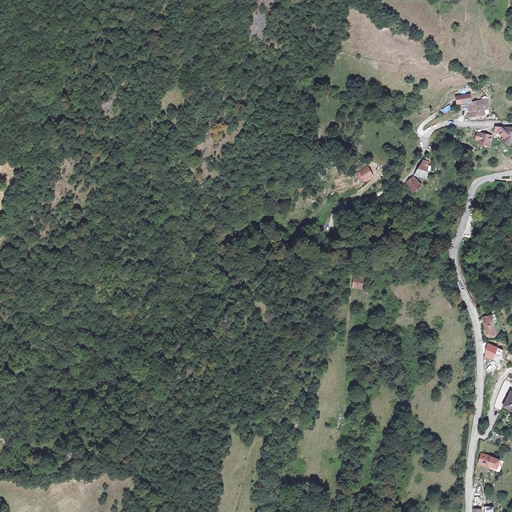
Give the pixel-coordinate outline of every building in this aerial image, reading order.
[(476,94),(457,97),(459,111),(470,109),(472,120),(488,118),(488,113),(492,112),(490,101),(477,103),(476,94)] [(511,134),(507,130),(500,127),(498,131),(510,139),(510,142),(511,142),(511,134)] [(494,138),(477,135),(476,143),(479,144),(478,148),(492,151),(494,138)] [(433,161),(426,159),(416,173),(430,177),(433,161)] [(377,175),(370,164),(361,170),(358,175),(361,181),(368,181),(377,175)] [(412,193),(422,186),(414,176),(404,183),(412,193)] [(364,274),(354,273),(352,287),(363,288),(364,274)] [(497,334),(493,314),(484,315),(487,336),(497,334)] [(500,348),(488,343),(485,357),(495,359),(500,348)] [(82,460),(78,450),(76,451),(71,453),(74,463),(82,460)] [(502,459),(481,454),(478,465),(499,470),(502,459)]
